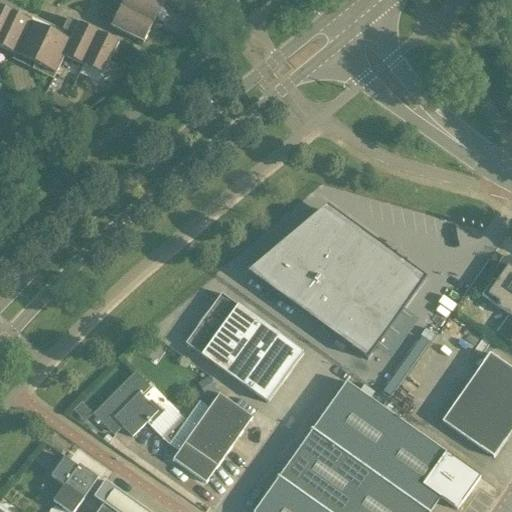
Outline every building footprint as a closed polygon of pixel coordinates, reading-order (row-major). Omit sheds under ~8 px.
[(162,4),(153,0),(124,0),(121,8),(153,24),(162,4)] [(0,48),(17,57),(32,24),(0,8),(0,48)] [(153,24),(121,8),(111,28),(143,44),(153,24)] [(186,34),(205,18),(200,11),(180,27),(186,34)] [(32,24),(17,57),(25,61),(56,75),(64,57),(62,56),(77,25),(68,20),(62,32),(53,28),(50,33),(42,29),(32,24)] [(62,56),(64,57),(82,66),(98,34),(78,24),(77,25),(62,56)] [(98,34),(82,66),(103,76),(118,45),(98,34)] [(139,71),(149,63),(143,56),(133,64),(139,71)] [(73,115),(77,107),(54,96),(50,104),(73,115)] [(389,330),(425,280),(333,213),(321,230),(310,221),(297,239),(309,247),(297,264),(389,330)] [(511,260),(509,258),(503,259),(497,267),(498,273),(501,275),(496,283),(492,280),(481,297),(508,316),(511,318),(511,260)] [(220,296),(185,346),(267,405),(303,355),(220,296)] [(511,318),(508,316),(496,333),(511,344),(511,318)] [(493,459),(511,431),(511,370),(489,355),(442,423),(493,459)] [(152,425),(163,413),(151,401),(149,403),(144,398),(152,390),(135,373),(92,416),(109,433),(118,424),(132,438),(145,425),(146,426),(149,422),(152,425)] [(197,385),(203,396),(214,390),(208,379),(197,385)] [(457,511),(480,479),(346,384),(255,511),(431,511),(440,500),(457,511)] [(206,486),(252,419),(219,395),(172,462),(206,486)] [(111,439),(107,435),(102,440),(107,444),(111,439)] [(65,511),(74,511),(98,480),(79,466),(77,468),(64,459),(51,477),(64,487),(53,503),(65,511)] [(103,506),(98,511),(145,511),(115,490),(105,483),(93,499),(103,506)]
